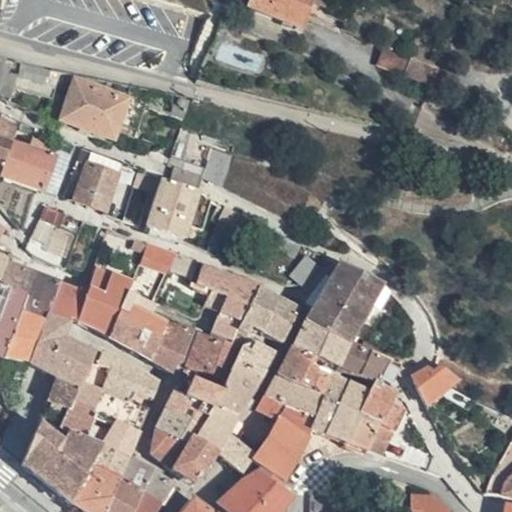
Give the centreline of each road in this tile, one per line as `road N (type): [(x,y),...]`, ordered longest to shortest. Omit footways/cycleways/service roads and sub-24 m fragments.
road 1 (residential): [(511,163),(0,44)]
road 2 (residential): [(467,511),(432,482),(365,461),(335,462),(308,481),(292,511)]
